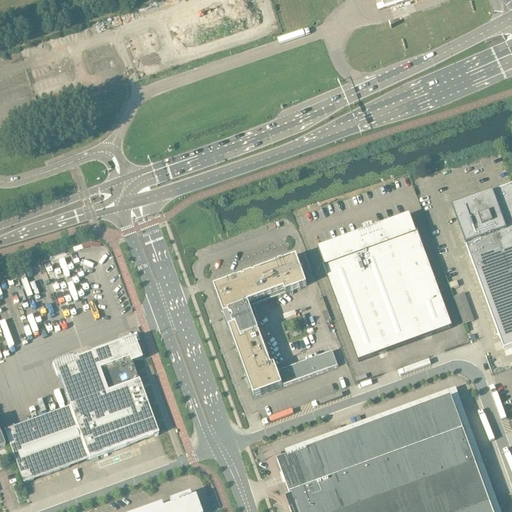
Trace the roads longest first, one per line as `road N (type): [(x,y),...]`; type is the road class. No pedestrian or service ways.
road 1 (secondary): [(511,20),(312,114),(134,180)]
road 2 (secondary): [(140,198),(291,148),(511,54)]
road 3 (unclassified): [(511,476),(477,382),(455,366),(230,446)]
road 4 (unclassified): [(119,204),(215,451)]
road 5 (unclassified): [(230,446),(140,198)]
road 6 (unclassified): [(215,451),(47,511)]
road 7 (secondary): [(0,242),(119,204)]
road 8 (secondary): [(114,186),(0,225)]
